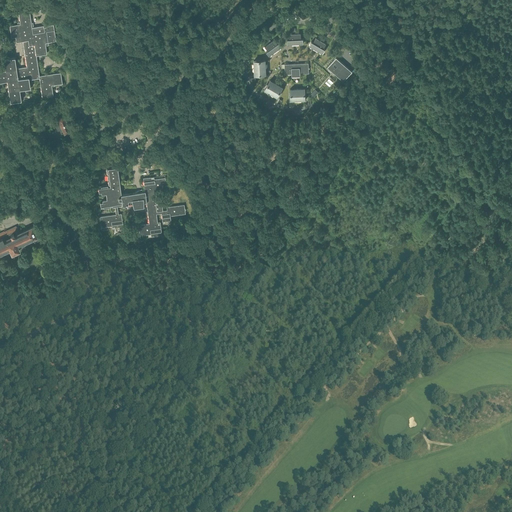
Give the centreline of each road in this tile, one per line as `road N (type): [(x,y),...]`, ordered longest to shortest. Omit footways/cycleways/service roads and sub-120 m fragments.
road 1 (unclassified): [(294,0),(43,170)]
road 2 (unclassified): [(43,170),(44,192),(85,256),(88,290),(71,315),(0,350)]
road 3 (unknown): [(325,29),(302,21),(276,25),(244,55),(244,77),(263,102),(307,108)]
